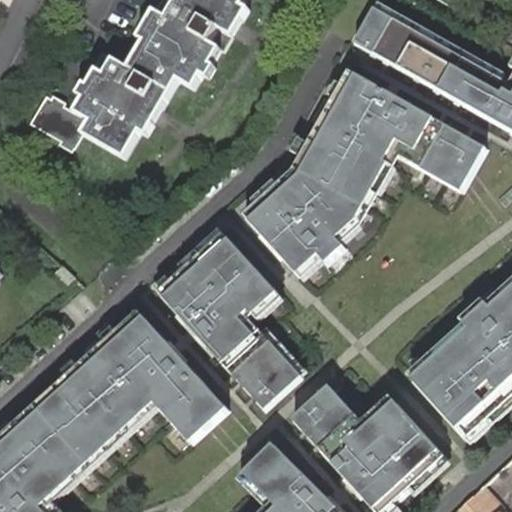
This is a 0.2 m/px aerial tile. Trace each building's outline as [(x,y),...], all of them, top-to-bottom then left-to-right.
[(164,0),(141,41),(146,44),(131,71),(116,62),(104,55),(95,71),(86,86),(79,98),(85,101),(77,115),(66,109),(53,101),(48,98),(32,126),(77,151),(86,136),(127,161),(143,135),(149,138),(181,83),(196,91),(204,77),(210,81),(217,69),(213,67),(222,52),(226,54),(250,12),(244,8),(248,0),(164,0)] [(511,82),(510,86),(372,9),(352,43),(511,132),(511,82)] [(487,151),(348,73),(292,172),(244,216),(297,276),(319,256),(325,264),(344,248),(337,241),(356,224),(394,156),(396,158),(462,194),(487,151)] [(277,294),(224,234),(158,293),(263,410),(300,376),(249,319),(277,294)] [(77,281),(63,268),(56,275),(70,288),(77,281)] [(468,443),(511,402),(511,293),(413,384),(468,443)] [(192,444),(229,411),(138,311),(0,435),(0,511),(53,511),(47,505),(157,406),(192,444)] [(392,511),(448,461),(398,405),(369,432),(331,390),(294,424),(374,511),(392,511)] [(279,511),(340,511),(277,449),(248,478),(281,511),(279,511)] [(485,488),(459,511),(492,511),(500,505),(485,489),(485,488)]
